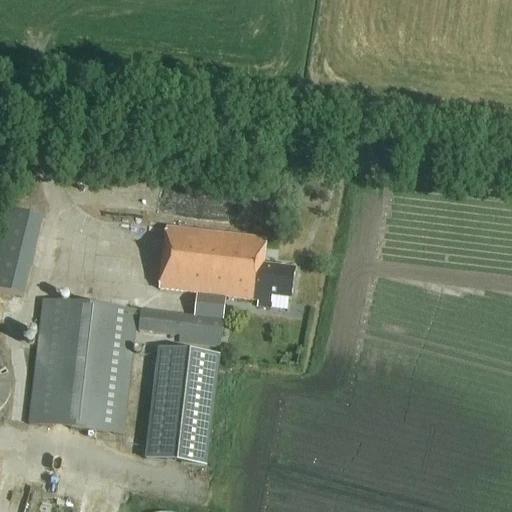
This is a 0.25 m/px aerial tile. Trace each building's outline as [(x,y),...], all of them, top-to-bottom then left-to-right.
[(43,222),(5,212),(0,235),(0,294),(24,300),(43,222)] [(190,319),(140,314),(138,335),(179,339),(178,347),(216,351),(222,299),(257,303),(256,309),(271,311),(272,301),(291,303),(295,272),(261,269),(265,247),(266,241),(167,230),(159,292),(192,296),(190,319)] [(121,437),(134,313),(41,302),(27,427),(121,437)] [(144,461),(204,468),(217,359),(157,352),(144,461)] [(0,410),(1,410),(3,407),(5,403),(7,399),(8,395),(8,390),(8,386),(7,382),(5,378),(3,374),(1,371),(0,370),(0,410)]
